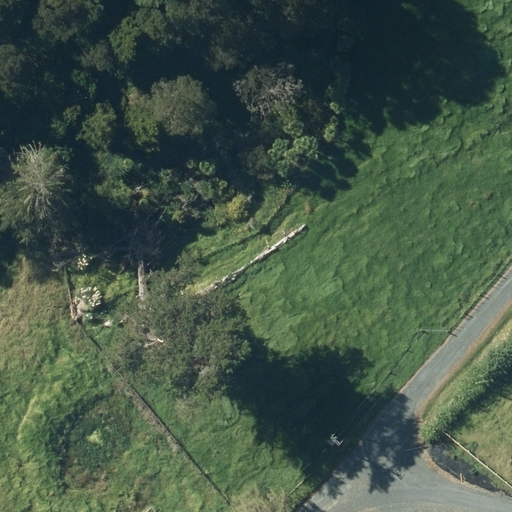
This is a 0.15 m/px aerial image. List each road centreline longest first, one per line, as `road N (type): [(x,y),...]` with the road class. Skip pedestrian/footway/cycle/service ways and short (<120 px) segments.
road 1 (unknown): [(197,511),(317,396),(511,158)]
road 2 (unknown): [(511,454),(455,437),(364,426),(317,396)]
